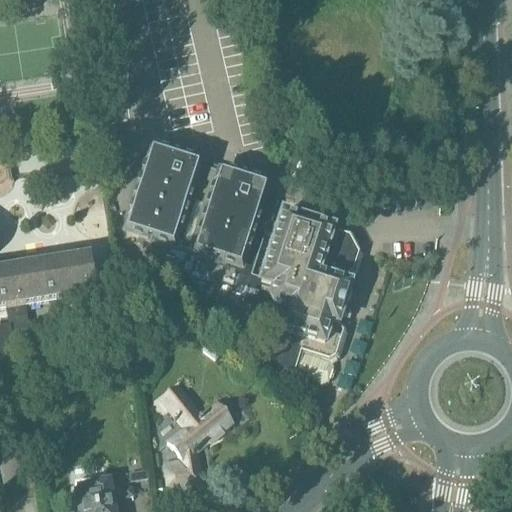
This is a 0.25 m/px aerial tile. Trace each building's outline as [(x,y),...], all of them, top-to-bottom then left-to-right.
[(305,225),(287,219),(283,217),(262,283),(251,279),(265,235),(261,228),(269,224),(272,215),(268,207),(263,205),(267,191),(220,176),(219,179),(213,177),(215,170),(207,167),(205,174),(199,173),(200,169),(152,154),(126,236),(149,243),(147,248),(158,258),(159,257),(223,316),(237,321),(235,327),(246,331),(244,337),(270,345),(266,356),(291,379),(321,388),(328,386),(333,370),(330,364),(335,361),(344,335),(340,329),(338,328),(339,326),(350,289),(344,287),(346,279),(353,276),(359,256),(350,239),(339,235),(324,281),(318,279),(321,269),(322,269),(333,233),(311,226),(308,235),(302,233),(305,225)] [(0,313),(5,313),(8,332),(0,333),(0,411),(20,408),(12,360),(67,351),(63,323),(18,330),(15,311),(95,299),(88,257),(77,258),(77,262),(18,271),(16,259),(0,261),(0,313)] [(150,302),(134,298),(130,315),(142,317),(145,321),(150,318),(148,314),(150,302)] [(121,322),(102,325),(105,345),(124,342),(121,322)] [(129,363),(113,365),(116,384),(133,381),(129,363)] [(176,390),(160,403),(176,422),(173,423),(175,425),(177,424),(184,432),(167,446),(181,463),(181,466),(165,468),(169,491),(201,486),(196,459),(195,458),(198,456),(196,453),(202,448),(204,448),(209,445),(209,444),(210,444),(211,444),(212,444),(213,443),(214,443),(215,442),(216,442),(216,441),(217,441),(218,440),(218,439),(219,438),(220,438),(220,437),(221,436),(221,435),(221,434),(232,425),(217,407),(201,420),(176,390)] [(106,481),(73,487),(77,511),(112,511),(112,506),(122,504),(122,501),(131,499),(130,493),(108,496),(106,481)]
